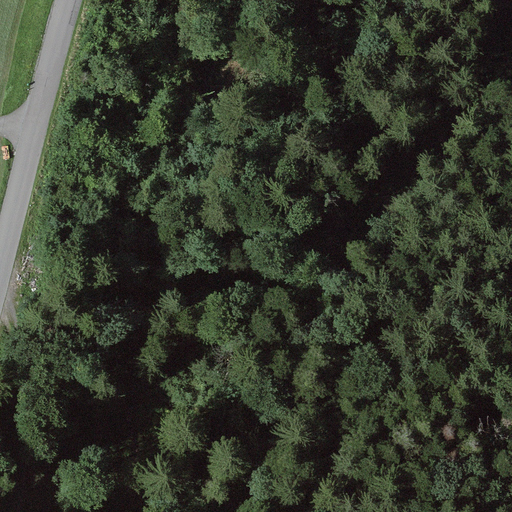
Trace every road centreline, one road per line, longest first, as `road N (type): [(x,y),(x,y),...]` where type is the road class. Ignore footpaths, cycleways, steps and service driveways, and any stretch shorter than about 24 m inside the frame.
road 1 (tertiary): [(37,124),(0,273)]
road 2 (tertiary): [(70,0),(37,124)]
